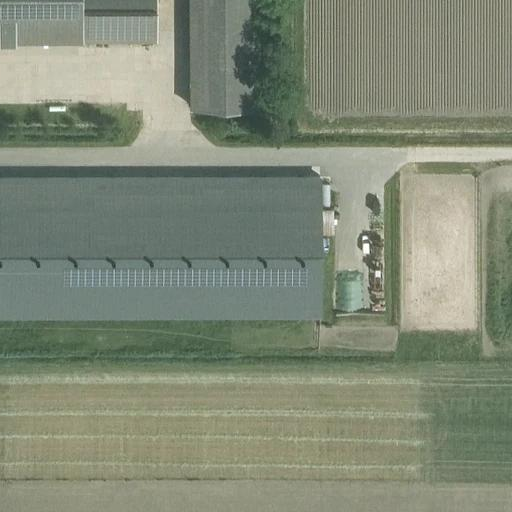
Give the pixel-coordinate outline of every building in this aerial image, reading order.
[(80,0),(0,0),(0,41),(81,41),(81,29),(80,0)] [(80,0),(81,29),(155,28),(154,0),(80,0)] [(257,105),(256,0),(188,0),(189,106),(257,105)] [(0,314),(320,314),(319,176),(0,176),(0,314)] [(377,256),(375,244),(361,246),(363,259),(377,256)]
